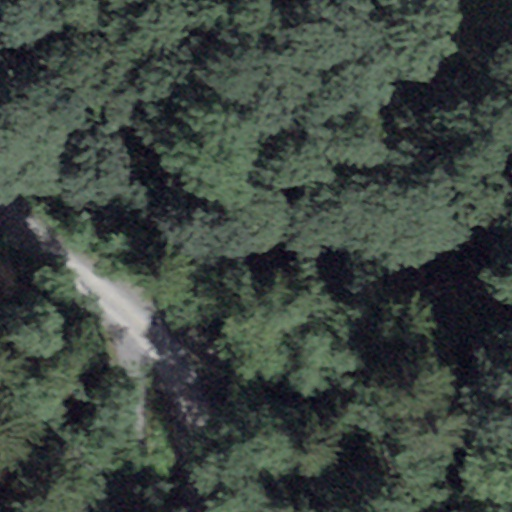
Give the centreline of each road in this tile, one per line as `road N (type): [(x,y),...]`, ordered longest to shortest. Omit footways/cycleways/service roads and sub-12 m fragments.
road 1 (track): [(198,511),(201,478),(180,381),(129,315)]
road 2 (track): [(0,207),(19,232),(129,315)]
